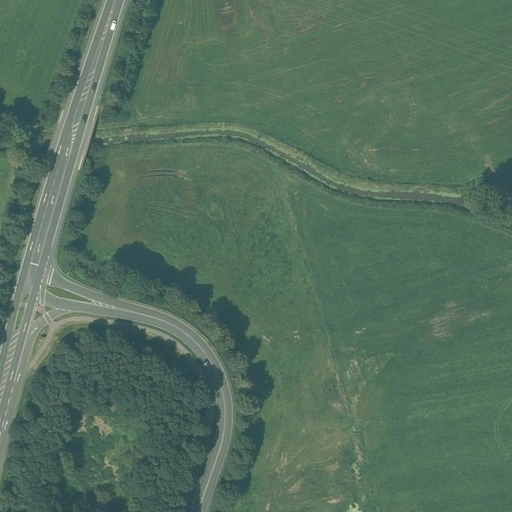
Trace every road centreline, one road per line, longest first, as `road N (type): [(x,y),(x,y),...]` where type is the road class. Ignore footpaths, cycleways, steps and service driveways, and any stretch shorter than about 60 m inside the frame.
road 1 (primary): [(115,0),(26,282)]
road 2 (primary): [(197,511),(224,428),(212,365),(173,325),(88,301)]
road 3 (track): [(22,126),(77,0)]
road 4 (track): [(0,112),(33,131),(129,125)]
